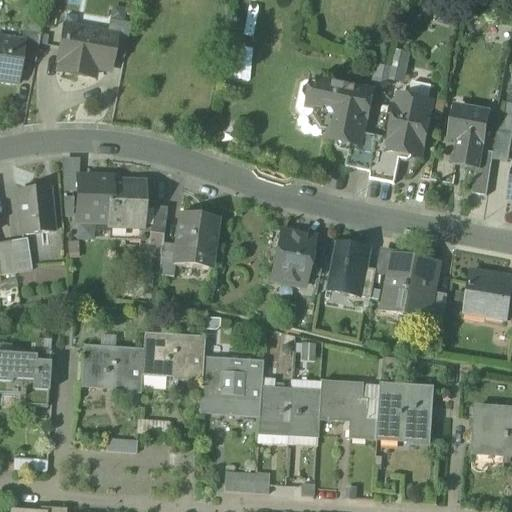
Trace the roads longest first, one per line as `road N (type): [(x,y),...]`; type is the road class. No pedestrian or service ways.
road 1 (residential): [(0,152),(36,142),(156,152),(370,217),(511,246)]
road 2 (residential): [(0,490),(211,511)]
road 3 (residential): [(215,511),(237,502),(362,511)]
